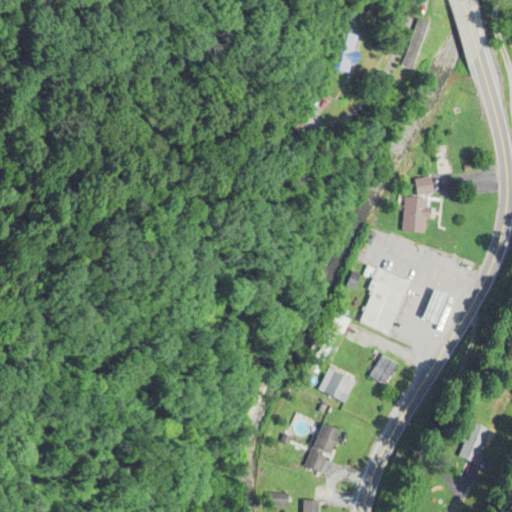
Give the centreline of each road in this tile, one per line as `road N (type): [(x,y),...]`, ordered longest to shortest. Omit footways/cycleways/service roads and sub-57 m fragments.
road 1 (primary): [(355,511),(379,448),(478,288),(500,231),(500,140),(475,54)]
road 2 (residential): [(493,0),(511,89),(504,192)]
